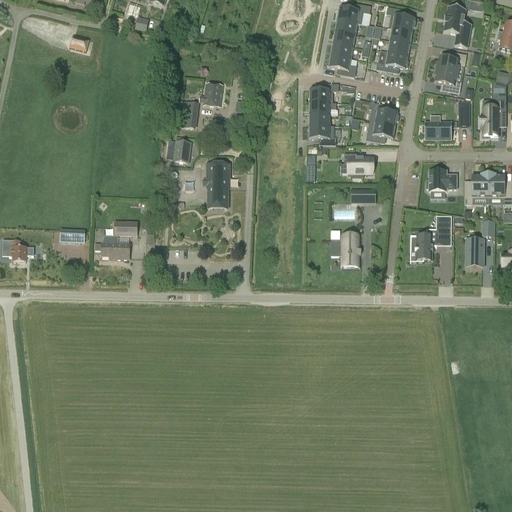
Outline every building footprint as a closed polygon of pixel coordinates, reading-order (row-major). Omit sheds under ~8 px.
[(481,15),(482,7),(467,4),(466,13),(481,15)] [(128,16),(138,19),(138,16),(140,9),(130,6),(128,16)] [(357,27),(361,28),(363,16),(369,17),(370,10),(353,7),(352,13),(339,11),(337,23),(357,27)] [(469,38),(461,36),(466,13),(462,12),(462,10),(452,8),(452,10),(448,10),(446,19),(445,19),(445,21),(446,21),(446,24),(444,24),(444,25),(445,25),(443,35),(456,37),(454,49),(467,51),(469,38)] [(392,32),(412,35),(413,30),(414,30),(416,24),(414,24),(414,22),(401,20),(402,13),(387,11),(386,18),(391,19),(389,32),(392,32)] [(138,20),(135,32),(145,34),(148,23),(138,20)] [(357,27),(337,23),(335,35),(355,38),(357,27)] [(499,34),(498,33),(496,42),(497,43),(497,42),(501,43),(498,52),(511,55),(511,58),(511,57),(511,28),(505,27),(503,35),(499,34)] [(392,32),(390,44),(410,47),(412,35),(392,32)] [(335,35),(333,47),(353,50),(355,38),(335,35)] [(69,50),(86,54),(89,43),(72,38),(72,40),(73,40),(71,47),(70,46),(69,50)] [(390,44),(388,55),(408,59),(410,47),(390,44)] [(353,50),(333,47),(331,58),(351,62),(353,50)] [(388,55),(385,55),(383,67),(378,66),(376,73),(392,76),(393,70),(405,72),(405,71),(407,71),(408,65),(407,64),(408,59),(388,55)] [(439,60),(437,73),(457,76),(458,68),(464,69),(467,58),(453,55),(452,62),(439,60)] [(351,62),(331,58),(330,63),(328,63),(327,69),(329,69),(329,71),(341,73),(340,78),(354,81),(356,70),(349,69),(351,62)] [(455,84),(457,76),(437,73),(434,85),(447,88),(446,95),(459,97),(461,85),(455,84)] [(204,107),(220,109),(222,88),(206,86),(204,107)] [(332,107),(332,106),(332,94),(338,94),(338,87),(322,87),(322,93),(309,93),(309,95),(308,95),(308,101),(309,101),(309,106),(332,107)] [(480,120),(480,130),(483,130),(483,139),(498,139),(498,123),(506,123),(506,103),(492,103),(492,111),(483,111),(483,120),(480,120)] [(238,104),(237,114),(244,115),(246,105),(238,104)] [(179,105),(176,129),(196,132),(199,107),(179,105)] [(369,124),(395,129),(396,124),(398,124),(399,119),(397,118),(397,117),(383,114),(384,108),(370,105),(369,112),(372,113),(369,124)] [(459,105),(459,130),(469,130),(469,106),(459,105)] [(332,107),(309,106),(309,118),(329,118),(329,112),(336,112),(336,106),(332,106),(332,107)] [(329,118),(309,118),(309,129),(329,130),(329,129),(329,118)] [(431,125),(424,125),(424,129),(421,129),(421,136),(424,136),(424,143),(451,143),(451,125),(439,125),(439,119),(431,119),(431,125)] [(353,121),(352,130),(360,131),(361,122),(353,121)] [(395,129),(369,124),(366,144),(379,146),(380,139),(393,142),(395,129)] [(329,130),(309,129),(309,142),(319,142),(322,142),(322,149),(335,149),(335,141),(333,141),(333,129),(329,129),(329,130)] [(176,144),(174,164),(188,166),(190,146),(176,144)] [(348,168),(348,177),(350,177),(350,179),(364,179),(364,177),(372,177),(372,161),(364,161),(364,157),(344,157),(344,168),(348,168)] [(229,167),(207,167),(207,191),(208,191),(208,206),(227,206),(228,191),(229,191),(229,167)] [(446,192),(456,192),(456,179),(446,179),(446,174),(429,174),(429,184),(426,184),(426,192),(429,192),(429,194),(446,194),(446,192)] [(315,185),(315,177),(306,176),(306,185),(315,185)] [(472,178),(472,190),(464,190),(464,208),(473,208),(473,199),(488,199),(488,178),(480,178),(472,178)] [(496,178),(488,178),(488,199),(503,199),(503,208),(511,208),(511,200),(511,190),(504,190),(504,178),(496,178)] [(357,205),(376,205),(376,192),(351,192),(351,199),(357,199),(357,205)] [(436,249),(437,237),(451,237),(451,219),(436,219),(436,232),(426,232),(426,239),(410,239),(410,253),(415,254),(416,254),(416,265),(424,265),(424,263),(431,263),(432,249),(436,249)] [(137,226),(115,225),(115,238),(137,239),(137,226)] [(483,225),(483,240),(493,240),(493,225),(483,225)] [(72,233),(72,245),(80,245),(80,233),(72,233)] [(154,248),(154,237),(146,237),(146,247),(154,248)] [(341,269),(359,269),(359,239),(341,239),(341,243),(331,243),(331,259),(341,259),(341,269)] [(117,241),(106,240),(104,247),(95,246),(95,253),(101,254),(101,260),(115,260),(115,262),(129,262),(130,247),(116,247),(117,241)] [(3,243),(3,259),(12,259),(12,260),(13,260),(13,265),(26,265),(26,259),(33,259),(33,255),(34,251),(26,251),(26,250),(20,250),(20,243),(12,243),(3,243)] [(483,266),(483,243),(467,243),(466,266),(483,266)] [(502,257),(502,271),(509,271),(509,274),(511,273),(511,253),(511,254),(511,257),(502,257)]
